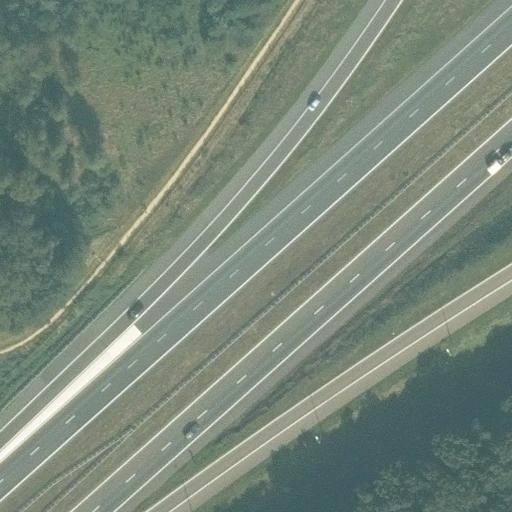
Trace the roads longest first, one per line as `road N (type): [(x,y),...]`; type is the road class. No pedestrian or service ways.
road 1 (motorway): [(511,24),(0,482)]
road 2 (motorway): [(394,0),(298,131),(202,240),(0,440)]
road 3 (motorway): [(94,511),(511,140)]
road 4 (track): [(0,358),(79,289),(259,53),(288,0)]
road 5 (motorway): [(154,511),(511,270)]
